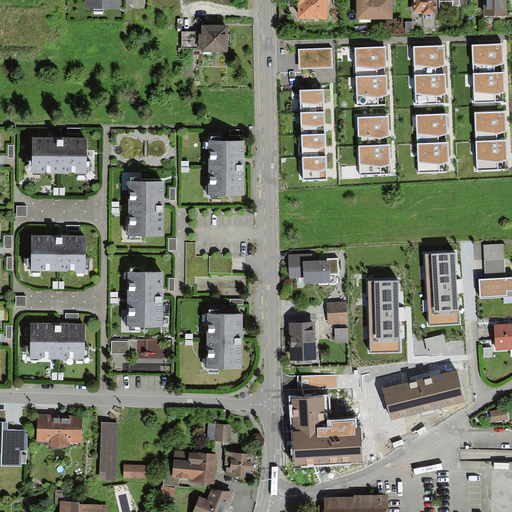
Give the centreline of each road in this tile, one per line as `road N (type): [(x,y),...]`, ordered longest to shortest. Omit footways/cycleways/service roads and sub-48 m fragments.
road 1 (tertiary): [(274,403),(267,0)]
road 2 (residential): [(0,397),(274,403)]
road 3 (residential): [(511,384),(363,477),(272,494)]
